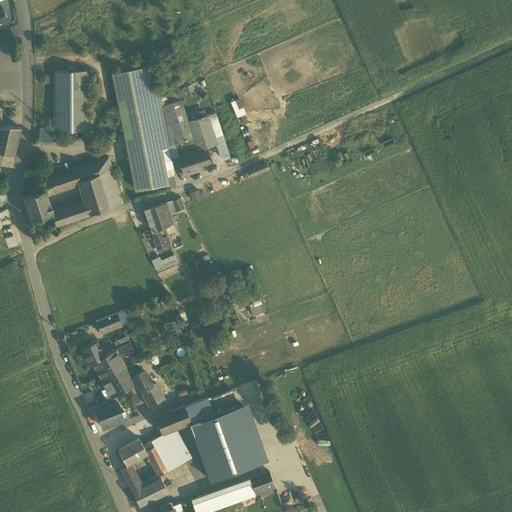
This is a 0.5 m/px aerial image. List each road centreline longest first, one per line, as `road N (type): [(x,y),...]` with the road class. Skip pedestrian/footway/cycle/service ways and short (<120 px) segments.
road 1 (track): [(511,44),(214,178)]
road 2 (residential): [(123,511),(57,352),(27,249)]
road 3 (residential): [(27,249),(14,201),(26,129),(24,0)]
road 4 (unclassified): [(214,178),(27,249)]
